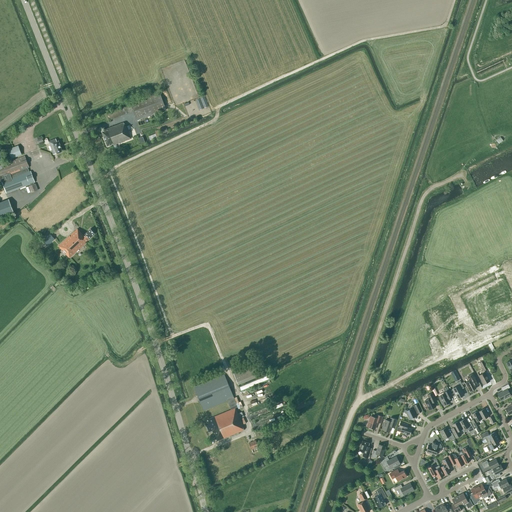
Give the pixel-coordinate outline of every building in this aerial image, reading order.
[(133,111),(137,121),(166,110),(159,92),(130,102),(131,105),(109,114),(111,120),(133,111)] [(113,144),(114,145),(131,139),(126,127),(125,127),(124,123),(101,131),(107,147),(113,144)] [(56,154),(57,154),(62,152),(58,141),(57,142),(56,139),(48,142),(50,145),(53,155),(56,154)] [(11,158),(21,154),(18,146),(8,150),(11,158)] [(51,154),(44,156),(45,160),(42,161),(45,167),(54,163),(51,154)] [(25,156),(0,165),(0,177),(6,193),(15,190),(30,184),(30,186),(29,186),(31,193),(38,190),(35,184),(34,184),(33,183),(35,182),(30,171),(27,172),(26,169),(29,168),(25,156)] [(8,199),(0,202),(0,217),(13,212),(8,199)] [(86,244),(85,243),(95,234),(90,229),(83,235),(77,229),(59,246),(62,249),(62,250),(70,259),(86,244)] [(41,241),(46,248),(55,240),(50,234),(41,241)] [(490,381),(484,371),(487,369),(483,361),(480,363),(483,370),(481,371),(483,374),(479,376),(483,385),(490,381)] [(259,376),(253,363),(232,371),(238,385),(259,376)] [(456,372),(451,375),(455,382),(460,379),(456,372)] [(470,381),(466,383),(470,392),(476,389),(474,386),(478,384),(476,381),(472,374),(467,377),(470,381)] [(215,436),(217,441),(244,430),(242,425),(243,425),(240,418),(244,417),(242,412),(238,414),(236,408),(238,407),(234,398),(224,375),(194,387),(204,410),(227,401),(231,410),(208,419),(209,423),(205,424),(209,432),(212,430),(215,437),(215,436)] [(464,395),(461,389),(463,387),(460,381),(457,382),(459,386),(452,389),(457,398),(464,395)] [(507,389),(510,388),(508,384),(502,388),(504,391),(498,394),(501,401),(510,396),(507,389)] [(449,399),(453,397),(449,390),(445,392),(445,393),(439,397),(443,406),(450,402),(449,399)] [(433,402),(436,401),(432,393),(427,395),(429,399),(424,401),(429,410),(436,407),(433,402)] [(421,412),(418,404),(415,406),(415,405),(410,408),(410,409),(406,410),(405,410),(404,413),(406,414),(409,420),(411,419),(412,420),(413,418),(417,416),(416,414),(418,413),(419,413),(421,412)] [(484,409),(478,412),(482,420),(488,417),(484,409)] [(477,411),(472,414),(474,419),(471,420),(474,427),(480,425),(478,421),(482,419),(477,411)] [(376,418),(371,417),(367,427),(375,429),(377,422),(380,423),(382,417),(377,415),(376,418)] [(394,426),(394,427),(395,427),(397,420),(391,418),(389,421),(385,420),(382,430),(389,432),(391,425),(394,426)] [(465,419),(459,422),(463,430),(469,427),(465,419)] [(408,425),(400,422),(399,427),(398,426),(396,430),(401,432),(400,432),(405,434),(406,435),(408,435),(409,435),(410,435),(412,429),(407,428),(408,425)] [(453,427),(451,429),(456,438),(461,436),(459,431),(462,430),(458,422),(452,425),(453,427)] [(447,437),(449,440),(452,439),(454,438),(451,433),(449,434),(446,428),(438,432),(440,431),(444,439),(447,437)] [(485,439),(487,442),(497,437),(495,432),(489,435),(487,431),(480,435),(482,438),(483,438),(484,440),(485,439)] [(496,444),(500,442),(497,437),(487,442),(488,445),(486,446),(489,451),(497,447),(496,444)] [(258,447),(255,441),(249,443),(252,449),(258,447)] [(368,458),(371,448),(368,447),(369,443),(362,441),(359,451),(364,452),(362,456),(368,458)] [(429,445),(426,452),(435,455),(437,451),(440,452),(442,447),(440,444),(433,442),(431,446),(429,445)] [(376,459),(378,455),(382,456),(385,447),(378,445),(376,451),(373,450),(371,457),(376,459)] [(464,464),(470,461),(468,457),(472,455),(467,447),(462,450),(463,455),(460,456),(464,464)] [(451,454),(447,456),(452,465),(456,463),(458,467),(464,464),(460,456),(457,458),(455,455),(451,454)] [(387,457),(381,462),(384,467),(388,464),(390,469),(400,464),(396,457),(389,460),(387,457)] [(448,468),(452,466),(447,458),(441,461),(444,466),(440,467),(445,475),(450,472),(448,468)] [(487,461),(481,463),(484,468),(489,466),(491,469),(499,465),(496,459),(488,463),(487,461)] [(503,471),(500,465),(488,471),(493,480),(499,476),(498,474),(503,471)] [(433,466),(428,468),(432,476),(436,475),(438,479),(444,476),(440,468),(439,466),(434,468),(433,466)] [(407,477),(403,470),(399,473),(398,469),(389,474),(392,479),(395,477),(397,482),(407,477)] [(506,479),(500,482),(499,479),(491,483),(494,488),(499,486),(501,489),(509,485),(506,479)] [(401,485),(394,489),(395,491),(397,490),(401,497),(404,495),(414,490),(410,483),(410,484),(405,487),(405,486),(402,488),(401,485)] [(482,484),(476,487),(481,496),(483,499),(491,495),(488,489),(485,490),(482,484)] [(502,489),(505,495),(511,491),(511,487),(510,485),(502,489)] [(478,498),(481,496),(476,487),(471,490),(474,496),(471,498),(474,504),(477,502),(480,500),(478,498)] [(378,506),(379,507),(386,504),(382,498),(386,496),(382,488),(375,492),(377,496),(372,499),(373,499),(375,501),(378,506),(376,507),(377,507),(378,506)] [(466,500),(463,494),(458,497),(462,505),(465,504),(468,508),(473,506),(469,499),(466,500)] [(459,507),(462,505),(458,497),(452,500),(454,503),(451,505),(455,511),(458,511),(461,510),(459,507)] [(368,511),(369,511),(364,501),(357,505),(360,511),(368,511)]
